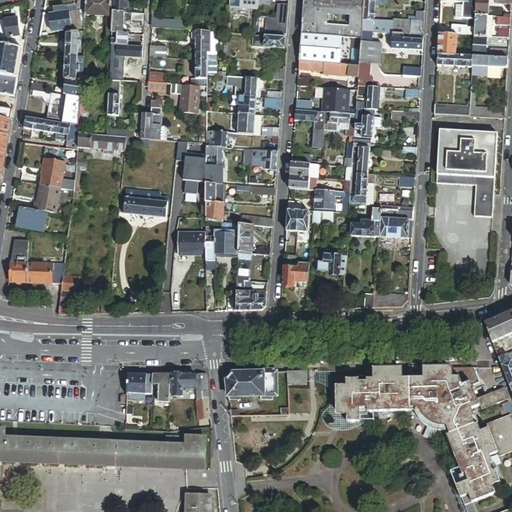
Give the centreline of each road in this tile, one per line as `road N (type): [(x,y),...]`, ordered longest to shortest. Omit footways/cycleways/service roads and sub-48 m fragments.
road 1 (residential): [(273,324),(296,0)]
road 2 (residential): [(414,320),(433,0)]
road 3 (residential): [(0,233),(38,0)]
road 4 (residential): [(0,319),(85,328),(212,325)]
road 5 (residential): [(230,511),(212,325)]
road 6 (residential): [(502,304),(511,133)]
road 7 (residential): [(273,324),(414,320)]
